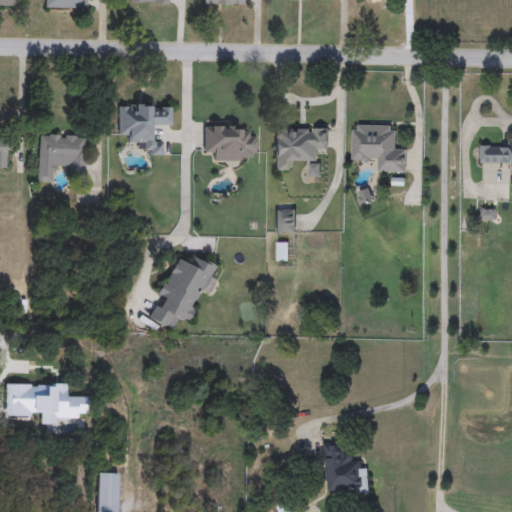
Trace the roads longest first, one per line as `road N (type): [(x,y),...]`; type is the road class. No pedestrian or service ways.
road 1 (residential): [(0,49),(511,60)]
road 2 (residential): [(188,53),(187,221),(176,240),(155,246),(147,277)]
